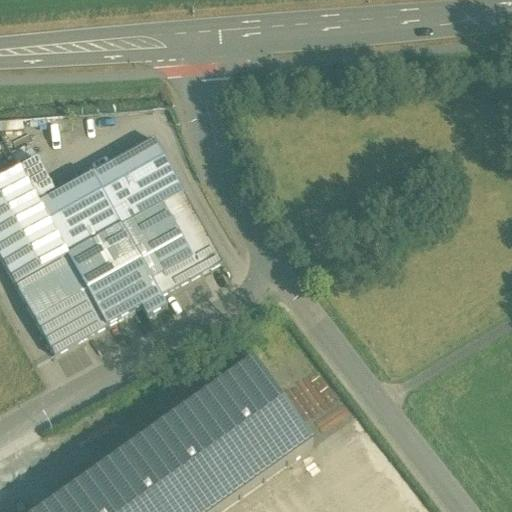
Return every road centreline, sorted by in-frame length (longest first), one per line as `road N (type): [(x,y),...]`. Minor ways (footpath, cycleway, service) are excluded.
road 1 (unclassified): [(0,438),(287,281)]
road 2 (secondary): [(193,39),(511,14)]
road 3 (unclassified): [(287,281),(460,511)]
road 4 (unclassified): [(193,39),(244,218),(287,281)]
road 5 (secondary): [(0,54),(193,39)]
